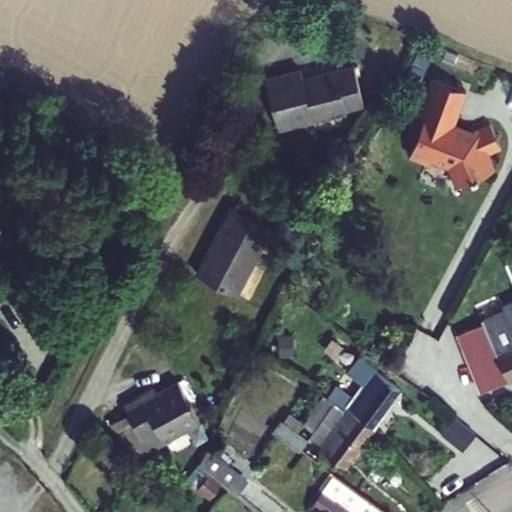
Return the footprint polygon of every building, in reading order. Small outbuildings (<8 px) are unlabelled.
[(356,56),(271,75),(283,127),(352,111),(351,106),(366,102),(356,56)] [(499,148),(487,121),(466,131),(455,128),(454,124),(449,123),(463,88),(433,78),(427,91),(423,90),(415,115),(420,118),(406,153),(421,160),(428,157),(446,165),(454,185),(490,168),(484,154),(499,148)] [(230,201),(195,272),(237,293),(272,222),(230,201)] [(494,389),(511,381),(511,305),(510,307),(511,310),(511,332),(504,315),(489,321),(497,341),(471,351),(486,386),(491,384),(494,389)] [(333,326),(316,314),(309,322),(319,329),(322,326),(329,331),(333,326)] [(337,388),(329,399),(335,403),(343,410),(371,431),(405,386),(393,377),(390,382),(375,371),(352,400),(337,388)] [(154,389),(125,406),(142,434),(158,425),(168,442),(201,422),(179,384),(158,396),(154,389)] [(309,418),(318,425),(335,403),(329,399),(326,396),(309,418)] [(371,431),(343,410),(319,443),(347,464),(371,431)] [(275,428),(302,448),(310,438),(282,418),(275,428)] [(471,453),(483,438),(463,423),(451,438),(471,453)] [(228,482),(239,489),(249,475),(211,449),(201,463),(212,471),(228,482)] [(212,471),(200,488),(215,499),(228,482),(212,471)] [(393,511),(338,473),(314,507),(321,511),(393,511)]
